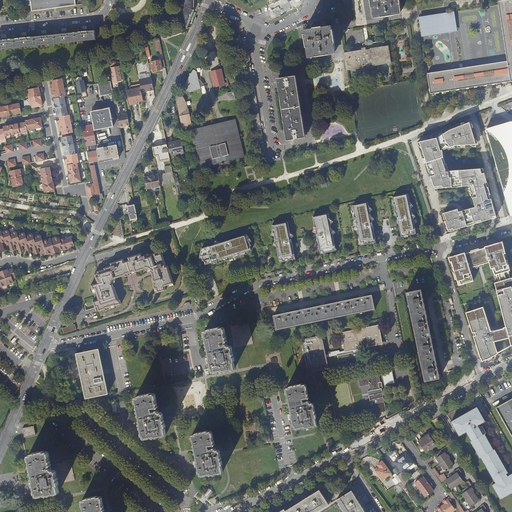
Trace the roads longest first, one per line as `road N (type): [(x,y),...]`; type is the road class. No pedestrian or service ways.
road 1 (residential): [(194,317),(258,283),(436,248)]
road 2 (residential): [(208,1),(101,222)]
road 3 (residential): [(43,82),(64,191),(78,187),(85,209),(101,222)]
road 4 (residential): [(194,317),(46,346)]
road 5 (residential): [(436,248),(479,379)]
road 6 (residential): [(101,222),(46,346)]
road 7 (residential): [(228,511),(342,454)]
road 8 (residential): [(491,511),(423,409)]
